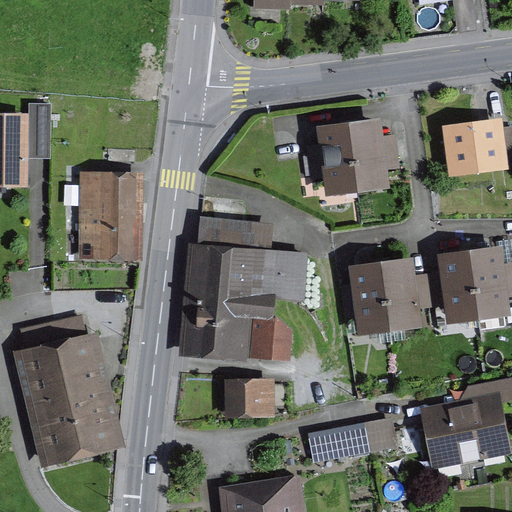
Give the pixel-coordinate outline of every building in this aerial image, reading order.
[(285,0),(253,0),(254,13),(286,13),(286,8),(285,0)] [(322,0),(285,0),(286,8),(322,8),(322,3),(322,0)] [(47,112),(34,112),(34,159),(47,159),(47,112)] [(28,120),(0,118),(0,188),(24,190),(28,120)] [(381,121),(345,126),(354,195),(383,191),(380,174),(397,171),(392,138),(384,139),(381,121)] [(327,199),(354,195),(345,126),(315,130),(317,147),(301,149),(306,191),(325,188),(327,199)] [(495,128),(449,134),(454,173),(500,167),(495,128)] [(133,264),(132,179),(83,179),(84,264),(133,264)] [(264,225),(200,220),(198,248),(184,247),(176,358),(288,366),(289,339),(270,317),(271,296),(297,298),(300,262),(261,259),(264,225)] [(465,266),(473,327),(502,323),(500,307),(511,306),(507,277),(497,278),(495,262),(465,266)] [(447,330),(473,327),(465,266),(437,269),(438,278),(427,280),(432,315),(445,313),(447,330)] [(417,317),(432,315),(427,280),(415,281),(414,272),(380,276),(388,341),(419,337),(417,317)] [(360,344),(388,341),(380,276),(352,280),(354,291),(343,293),(347,322),(357,321),(360,344)] [(44,469),(126,448),(97,336),(15,357),(44,469)] [(458,403),(417,412),(430,470),(510,455),(498,406),(511,403),(511,379),(465,389),(458,403)] [(271,382),(224,384),(225,415),(272,414),(271,382)] [(364,422),(370,452),(398,447),(392,416),(364,422)] [(370,452),(364,422),(308,433),(314,463),(370,452)] [(299,511),(296,483),(223,493),(225,511),(299,511)]
